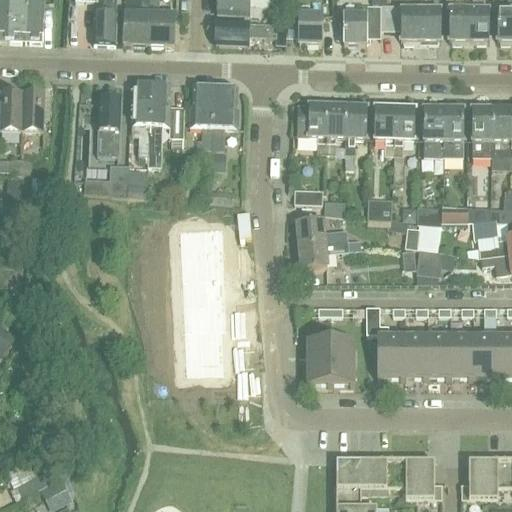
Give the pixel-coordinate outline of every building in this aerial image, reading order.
[(0,0),(0,45),(9,46),(11,6),(3,6),(3,0),(0,0)] [(25,47),(27,0),(18,0),(18,6),(11,6),(9,46),(25,47)] [(27,0),(25,47),(43,48),(45,8),(37,7),(36,0),(27,0)] [(94,49),(115,50),(116,0),(103,0),(103,18),(95,18),(94,49)] [(149,51),(150,0),(141,0),(140,17),(125,16),(123,50),(149,51)] [(150,0),(149,51),(174,52),(176,18),(159,18),(160,0),(150,0)] [(260,21),(261,13),(271,13),(272,5),(272,0),(268,0),(217,0),(217,19),(260,21)] [(510,46),(511,46),(511,2),(509,2),(509,14),(497,14),(497,46),(500,46),(500,49),(510,49),(510,46)] [(420,46),(421,10),(405,10),(405,14),(400,14),(400,46),(403,46),(403,49),(413,49),(413,46),(420,46)] [(421,10),(420,46),(427,46),(427,49),(437,49),(437,46),(440,46),(440,14),(436,14),(436,10),(421,10)] [(289,11),(287,37),(296,37),(296,45),(299,45),(299,49),(322,50),(322,19),(309,19),(309,11),(289,11)] [(381,39),(381,36),(381,11),(356,11),(356,20),(344,20),(343,50),(367,50),(367,45),(370,45),(370,39),(381,39)] [(469,46),(470,11),(454,11),(454,14),(449,14),(449,46),(452,46),(452,49),(461,49),(461,46),(469,46)] [(470,11),(469,46),(476,46),(476,49),(485,49),(485,46),(489,46),(489,14),(485,14),(485,11),(470,11)] [(214,38),(214,45),(216,46),(216,49),(247,51),(247,42),(276,43),(276,38),(285,39),(285,27),(273,26),(273,30),(217,27),(217,36),(214,38)] [(149,154),(153,92),(134,91),(132,142),(140,142),(139,162),(148,163),(149,156),(149,154)] [(170,113),(171,92),(153,92),(149,154),(149,156),(148,163),(148,173),(161,173),(162,133),(170,133),(170,144),(172,144),(184,145),(185,114),(170,113)] [(211,170),(211,155),(214,93),(194,93),(193,114),(191,114),(190,133),(203,133),(201,169),(211,170)] [(211,155),(224,156),(225,134),(239,134),(239,115),(237,115),(238,94),(214,93),(211,155)] [(0,135),(22,136),(23,97),(1,96),(0,132),(0,135)] [(23,97),(22,136),(42,137),(44,98),(23,97)] [(120,162),(121,104),(100,104),(98,161),(120,162)] [(326,159),(327,111),(325,111),(325,108),(315,108),(315,111),(309,111),(309,115),(298,114),(297,142),(318,143),(317,159),(326,159)] [(346,144),(347,112),(345,112),(345,109),(335,109),(335,111),(327,111),(326,159),(335,160),(335,144),(346,144)] [(347,112),(346,144),(345,160),(354,160),(355,144),(366,144),(367,113),(364,112),(364,110),(354,109),(354,112),(347,112)] [(394,161),(396,114),(389,113),(390,110),(379,110),(379,113),(375,113),(374,144),(386,145),(386,161),(394,161)] [(396,114),(394,161),(403,162),(404,145),(414,146),(416,114),(412,114),(412,111),(402,111),(402,114),(396,114)] [(492,162),(492,115),(485,115),(485,111),(475,111),(475,114),(472,114),(472,146),(474,146),(474,162),(492,162)] [(443,162),(443,114),(437,114),(437,112),(427,112),(427,114),(424,114),(423,146),(423,162),(434,161),(443,162)] [(464,162),(464,146),(464,115),(460,115),(460,112),(450,112),(450,115),(443,114),(443,162),(464,162)] [(511,162),(511,115),(505,115),(505,112),(494,112),(494,115),(492,115),(492,162),(511,162)] [(224,157),(212,156),(211,175),(224,176),(224,157)] [(354,160),(345,160),(345,175),(354,175),(354,160)] [(394,161),(393,190),(403,190),(405,162),(403,162),(394,161)] [(21,172),(21,165),(10,165),(9,181),(14,181),(20,182),(21,172)] [(27,165),(21,165),(21,172),(20,182),(32,182),(32,165),(27,165)] [(128,199),(128,188),(129,172),(111,171),(110,186),(87,186),(86,198),(127,202),(128,199)] [(7,207),(31,207),(31,183),(21,183),(20,183),(8,183),(7,207)] [(179,187),(179,206),(188,206),(189,187),(179,187)] [(147,190),(128,188),(128,199),(127,202),(146,203),(147,190)] [(492,215),(492,228),(511,227),(511,194),(507,195),(507,203),(504,203),(504,215),(492,215)] [(322,196),(295,195),(294,209),(322,210),(322,196)] [(207,208),(232,210),(233,199),(208,196),(207,208)] [(367,206),(367,225),(390,227),(392,227),(392,207),(367,206)] [(344,208),(324,207),(323,220),(344,222),(344,208)] [(467,228),(467,214),(467,213),(443,212),(442,216),(442,229),(467,228)] [(492,228),(492,215),(467,214),(467,228),(492,228)] [(442,229),(442,216),(417,215),(416,229),(441,232),(442,229)] [(346,235),(323,238),(322,225),(297,227),(299,251),(347,246),(346,235)] [(390,227),(390,236),(406,238),(407,234),(407,229),(402,228),(392,227),(390,227)] [(180,260),(224,258),(223,232),(179,234),(180,255),(180,260)] [(404,254),(416,256),(419,235),(407,234),(406,238),(404,254)] [(509,260),(511,259),(511,239),(507,240),(507,246),(494,247),(495,253),(477,254),(478,264),(479,264),(479,263),(497,261),(509,260)] [(347,246),(299,251),(301,275),(327,272),(326,260),(348,257),(347,246)] [(347,247),(348,257),(359,256),(358,246),(347,247)] [(169,255),(159,255),(160,266),(170,265),(169,255)] [(180,255),(169,255),(170,265),(180,265),(180,260),(180,255)] [(418,256),(414,281),(439,285),(443,260),(418,256)] [(180,265),(181,285),(225,283),(224,258),(180,260),(180,265)] [(497,281),(511,280),(511,279),(511,259),(509,260),(497,261),(479,263),(479,264),(480,273),(496,271),(497,281)] [(226,308),(225,283),(181,285),(182,305),(182,310),(226,308)] [(172,305),(161,306),(162,316),(172,316),(172,305)] [(182,305),(172,305),(172,316),(182,315),(182,310),(182,305)] [(226,308),(182,310),(182,315),(183,335),(227,333),(226,308)] [(342,313),(330,314),(330,322),(342,322),(342,313)] [(377,341),(377,385),(405,385),(405,340),(388,340),(388,332),(380,332),(379,313),(366,313),(366,341),(377,341)] [(393,313),(393,322),(405,322),(405,313),(393,313)] [(416,313),(416,322),(428,322),(428,313),(416,313)] [(438,313),(438,322),(450,322),(450,313),(438,313)] [(473,313),(461,313),(461,322),(473,322),(473,313)] [(484,313),(484,322),(496,322),(496,313),(484,313)] [(318,314),(318,322),(330,322),(330,314),(318,314)] [(227,333),(183,335),(184,352),(184,357),(224,355),(223,335),(227,334),(227,333)] [(0,362),(14,346),(0,334),(0,362)] [(405,340),(405,385),(427,385),(427,340),(405,340)] [(427,340),(427,385),(450,385),(450,340),(427,340)] [(450,340),(450,385),(473,385),(473,340),(450,340)] [(473,340),(473,385),(496,385),(496,340),(473,340)] [(496,385),(511,384),(511,340),(496,340),(496,385)] [(306,346),(306,391),(330,391),(330,346),(306,346)] [(330,346),(330,391),(355,391),(355,346),(330,346)] [(174,352),(163,353),(164,363),(174,362),(174,352)] [(184,352),(174,352),(174,362),(184,362),(184,357),(184,352)] [(225,378),(224,355),(184,357),(184,362),(185,380),(225,378)] [(40,425),(22,433),(31,455),(49,448),(40,425)] [(511,463),(498,464),(498,494),(511,494),(511,463)] [(361,466),(361,502),(389,502),(389,494),(405,494),(405,464),(389,464),(389,466),(361,466)] [(405,494),(405,505),(442,505),(441,490),(434,490),(434,466),(422,466),(422,464),(405,464),(405,494)] [(461,490),(461,505),(498,505),(498,494),(498,464),(480,464),(480,466),(468,466),(468,490),(461,490)] [(334,496),(333,511),(360,511),(361,502),(361,466),(336,466),(336,496),(334,496)] [(25,501),(58,483),(53,474),(16,494),(15,492),(11,494),(17,506),(25,502),(25,501)] [(59,487),(45,494),(54,511),(56,511),(69,505),(59,487)]
